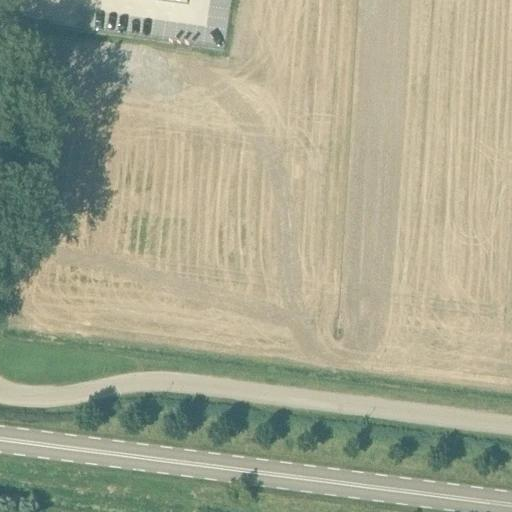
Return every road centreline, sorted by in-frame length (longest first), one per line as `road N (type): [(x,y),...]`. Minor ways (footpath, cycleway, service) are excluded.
road 1 (primary): [(511,509),(0,443)]
road 2 (unclassified): [(511,428),(180,385),(49,398),(0,390)]
